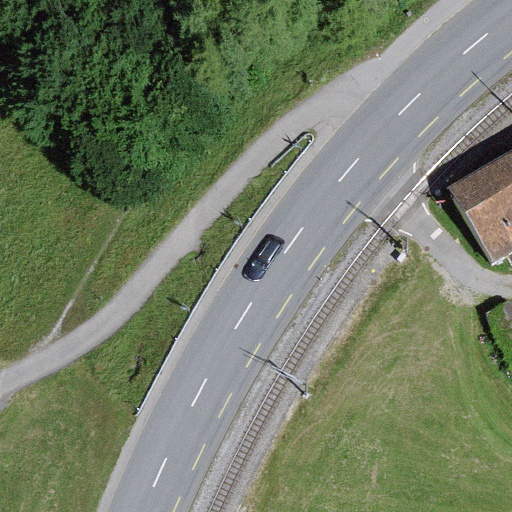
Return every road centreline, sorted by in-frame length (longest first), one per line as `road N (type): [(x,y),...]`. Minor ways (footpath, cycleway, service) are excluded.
road 1 (secondary): [(145,511),(197,396),(346,173),(425,91),(511,19)]
road 2 (track): [(425,91),(351,105),(279,140),(116,324),(67,362),(0,392)]
